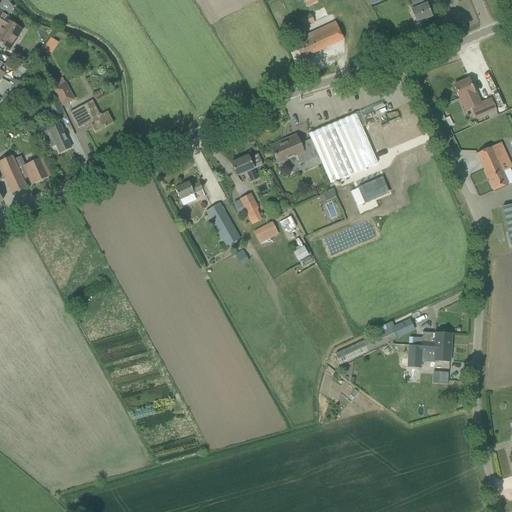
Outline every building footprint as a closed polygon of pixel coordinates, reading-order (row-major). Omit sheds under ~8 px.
[(6,0),(2,0),(0,3),(0,9),(8,15),(13,8),(13,7),(6,0)] [(407,0),(411,10),(417,23),(432,17),(425,0),(407,0)] [(0,29),(0,44),(9,51),(22,30),(7,20),(8,18),(0,12),(0,28),(1,29),(0,29)] [(299,19),(303,28),(314,23),(310,14),(299,19)] [(295,46),(301,59),(343,40),(335,22),(306,35),(308,40),(295,46)] [(50,36),(42,47),(49,52),(56,41),(50,36)] [(3,65),(16,73),(19,67),(7,59),(3,65)] [(23,65),(21,68),(27,72),(31,66),(28,64),(23,65)] [(471,109),(476,120),(496,111),(491,100),(473,108),(471,103),(477,100),(469,79),(453,86),(459,99),(460,99),(465,111),(471,109)] [(54,90),(62,106),(73,100),(65,84),(54,90)] [(98,91),(91,95),(94,100),(101,96),(98,91)] [(46,103),(53,119),(63,114),(56,98),(46,103)] [(91,126),(95,133),(113,123),(107,112),(100,116),(92,101),(69,113),(78,128),(92,121),(94,124),(91,126)] [(318,157),(330,184),(377,164),(356,114),(308,134),(311,140),(299,144),(296,136),(270,147),(277,164),(296,156),(300,165),(318,157)] [(54,128),(41,133),(44,140),(49,150),(56,146),(59,154),(71,148),(67,139),(60,125),(54,128)] [(500,143),(476,154),(493,191),(508,185),(502,172),(510,169),(511,168),(500,143)] [(0,162),(0,167),(12,193),(25,187),(21,178),(28,175),(32,184),(49,176),(41,159),(27,165),(26,163),(23,164),(19,154),(0,162)] [(246,172),(251,182),(257,180),(253,169),(262,165),(258,155),(249,158),(248,156),(231,164),(236,176),(246,172)] [(176,188),(181,200),(202,190),(199,183),(191,187),(189,183),(176,188)] [(239,200),(252,226),(262,220),(257,210),(258,209),(251,194),(239,200)] [(210,220),(226,247),(240,239),(220,204),(205,212),(207,216),(204,218),(206,222),(210,220)] [(511,245),(511,244),(511,205),(502,208),(511,245)] [(286,219),(291,230),(295,228),(291,217),(286,219)] [(254,232),(260,244),(278,235),(272,223),(254,232)] [(303,246),(293,252),(298,262),(309,256),(303,246)] [(242,251),(235,255),(241,266),(248,262),(242,251)] [(364,355),(368,352),(406,335),(407,338),(416,334),(410,320),(407,321),(406,318),(377,332),(378,334),(334,355),(339,366),(364,355)] [(422,339),(421,347),(450,349),(451,335),(441,334),(435,334),(422,333),(422,339)] [(390,344),(395,354),(406,349),(401,339),(390,344)] [(407,368),(420,369),(421,361),(433,362),(449,363),(450,349),(421,347),(408,346),(407,368)] [(448,373),(440,372),(440,384),(447,385),(448,373)]
